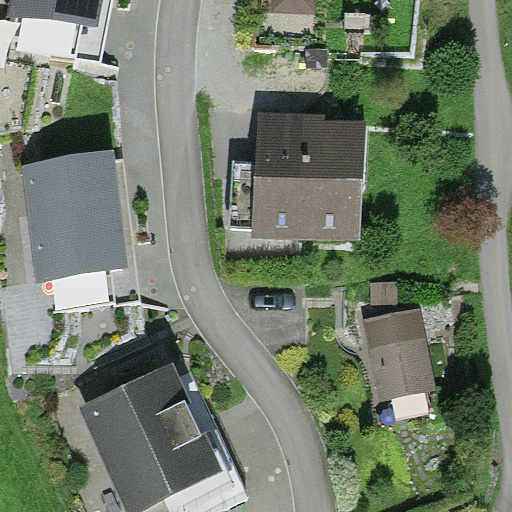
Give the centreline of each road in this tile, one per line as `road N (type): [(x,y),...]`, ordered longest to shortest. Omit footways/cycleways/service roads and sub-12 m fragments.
road 1 (residential): [(315,511),(289,414),(212,315),(200,287),(178,147),(180,0)]
road 2 (residential): [(481,0),(511,369)]
